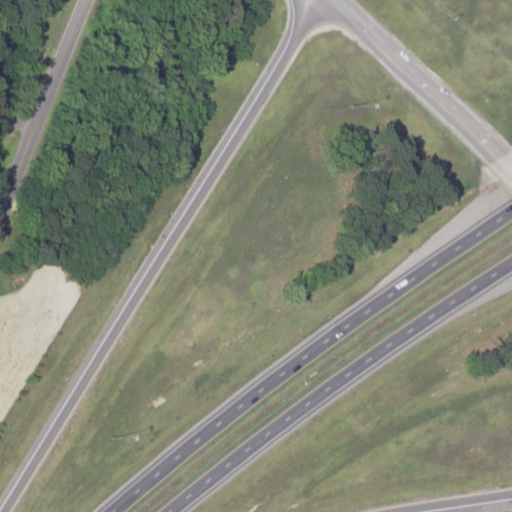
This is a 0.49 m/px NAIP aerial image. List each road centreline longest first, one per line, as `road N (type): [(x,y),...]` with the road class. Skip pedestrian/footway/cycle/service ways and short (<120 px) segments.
road 1 (motorway): [(316,0),(7,511)]
road 2 (motorway): [(511,213),(248,402),(118,511)]
road 3 (motorway): [(177,511),(323,397),(511,266)]
road 4 (residential): [(499,157),(342,0)]
road 5 (residential): [(0,200),(84,0)]
